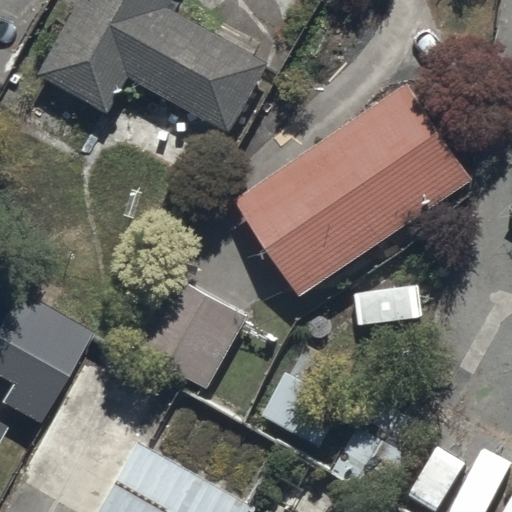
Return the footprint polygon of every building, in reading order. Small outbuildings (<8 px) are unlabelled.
[(171,0),(78,0),(37,73),(111,115),(132,78),(230,133),(270,61),(169,5),(171,0)] [(406,82),(236,196),(302,294),(472,180),(406,82)] [(207,389),(246,315),(160,270),(121,343),(207,389)] [(84,329),(13,291),(0,315),(0,379),(6,382),(0,392),(0,405),(34,424),(84,329)] [(346,403),(286,368),(261,411),(321,446),(346,403)] [(385,500),(428,417),(375,389),(332,473),(385,500)] [(511,403),(501,420),(511,427),(511,403)] [(246,511),(248,510),(128,446),(93,511),(246,511)]
